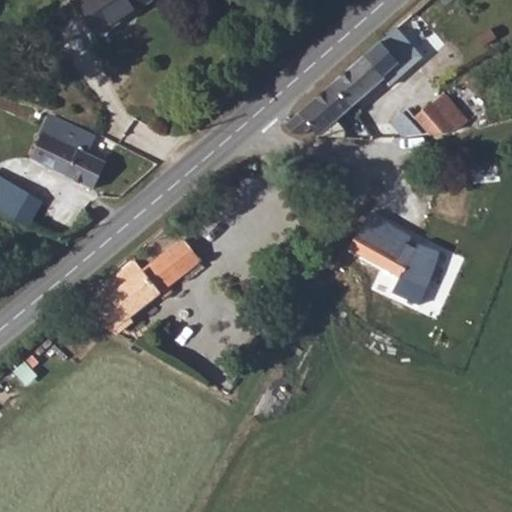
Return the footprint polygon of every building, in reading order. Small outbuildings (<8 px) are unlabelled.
[(153,0),(77,0),(71,4),(92,37),(131,13),(135,17),(156,4),(153,0)] [(383,43),(331,86),(350,107),(380,83),(382,77),(397,66),(386,51),(388,47),(383,43)] [(312,129),(318,134),(330,137),(343,139),(344,131),(335,120),(350,107),(331,86),(286,124),(296,134),(304,135),(312,129)] [(429,106),(414,119),(428,137),(454,133),(429,106)] [(390,127),(402,141),(420,139),(407,123),(401,117),(390,127)] [(86,155),(62,144),(70,128),(51,119),(32,161),(93,193),(105,166),(86,155)] [(70,128),(62,144),(86,155),(94,141),(70,128)] [(0,207),(29,225),(46,197),(0,169),(0,207)] [(359,232),(350,248),(400,275),(409,260),(398,254),(402,246),(389,238),(385,246),(359,232)] [(85,292),(78,298),(97,322),(104,317),(116,329),(128,320),(126,317),(185,271),(168,250),(98,305),(85,292)] [(399,280),(393,292),(416,302),(421,290),(399,280)]
